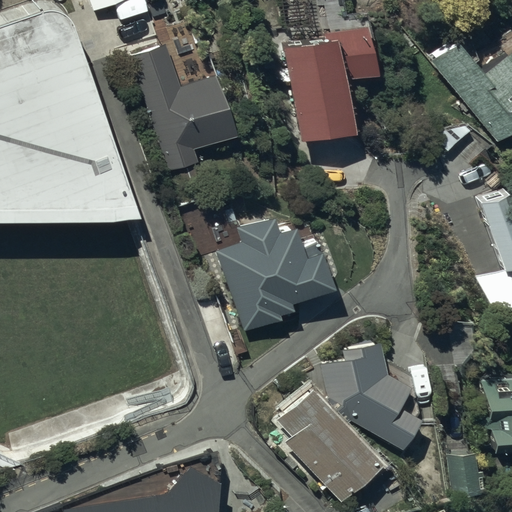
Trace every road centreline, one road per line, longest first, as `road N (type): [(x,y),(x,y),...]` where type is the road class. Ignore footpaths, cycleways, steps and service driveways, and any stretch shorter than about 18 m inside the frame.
road 1 (residential): [(212,410),(383,283),(398,257),(402,193)]
road 2 (residential): [(0,511),(152,448),(212,410)]
